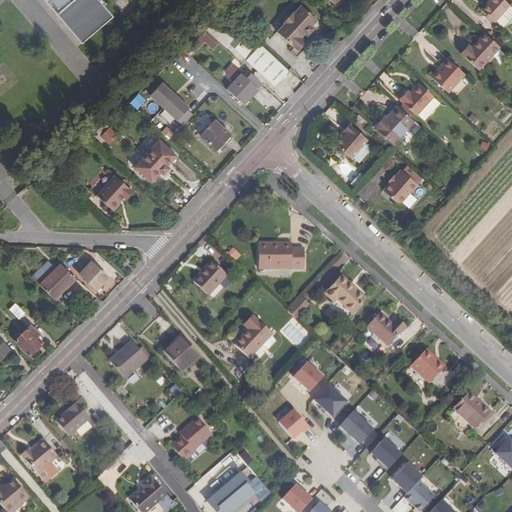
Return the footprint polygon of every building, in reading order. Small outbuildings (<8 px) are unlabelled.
[(42,0),(57,16),(74,0),(42,0)] [(74,0),(57,16),(81,44),(112,18),(96,0),(74,0)] [(495,23),(511,6),(503,0),(492,0),(481,12),(494,24),(495,23)] [(296,50),(304,42),(299,38),(303,33),(307,36),(313,29),(311,26),(316,20),(300,5),(293,14),(291,13),(283,23),(284,24),(276,32),(293,48),(296,50)] [(511,7),(511,6),(495,23),(502,30),(511,19),(511,7)] [(219,37),(231,24),(222,15),(209,28),(219,37)] [(217,43),(204,31),(194,44),(199,48),(203,43),(211,50),(217,43)] [(495,54),(499,51),(501,48),(486,35),(472,49),(469,47),(462,54),(480,71),(495,54)] [(287,71),(258,45),(244,59),(273,87),(287,71)] [(499,51),(495,54),(500,66),(507,58),(499,51)] [(465,76),(448,61),(441,68),(443,69),(432,80),(448,94),(465,76)] [(226,89),(242,104),(262,83),(247,70),(243,75),(240,74),(232,66),(225,73),(234,81),(226,89)] [(158,73),(150,81),(164,94),(171,86),(158,73)] [(417,115),(432,99),(433,98),(420,86),(411,96),(406,92),(399,100),(416,116),(417,115)] [(137,111),(146,101),(138,93),(129,104),(137,111)] [(432,99),(417,115),(424,122),(440,105),(432,99)] [(392,145),(397,140),(414,122),(399,108),(388,119),(387,118),(376,130),(392,145)] [(370,126),(358,115),(354,119),(366,130),(370,126)] [(215,150),(230,134),(214,120),(199,136),(215,150)] [(337,141),(353,155),(367,139),(349,125),(344,131),(345,132),(337,141)] [(108,128),(100,137),(107,143),(115,134),(108,128)] [(353,155),(337,141),(334,144),(350,158),(353,155)] [(166,177),(172,170),(169,167),(179,157),(162,142),(135,169),(153,186),(163,175),(166,177)] [(403,200),(408,195),(415,186),(414,185),(420,177),(407,166),(401,173),(399,172),(392,180),(393,180),(390,184),(389,183),(387,185),(403,200)] [(131,189),(115,174),(96,195),(111,209),(118,200),(117,199),(122,194),(124,196),(131,189)] [(403,200),(387,185),(381,192),(397,207),(400,204),(403,200)] [(131,189),(124,196),(126,197),(132,190),(131,189)] [(403,200),(409,204),(412,202),(412,198),(408,195),(403,200)] [(118,200),(111,209),(113,210),(121,202),(118,200)] [(296,245),(263,246),(263,271),(308,271),(308,251),(296,251),(296,245)] [(233,247),(227,252),(234,261),(240,255),(233,247)] [(213,261),(194,281),(209,295),(227,275),(213,261)] [(79,274),(88,265),(85,262),(76,271),(79,274)] [(88,265),(79,274),(96,290),(108,278),(91,262),(88,265)] [(53,300),(75,278),(61,264),(39,285),(53,300)] [(321,294),(338,276),(328,266),(310,284),(321,294)] [(370,302),(345,279),(329,297),(339,306),(342,303),(357,317),(370,302)] [(300,322),(313,307),(306,301),(293,315),(300,322)] [(25,313),(15,303),(8,309),(19,319),(25,313)] [(211,308),(200,323),(207,328),(218,313),(211,308)] [(259,347),(265,351),(276,338),(270,333),(272,332),(254,316),(246,326),(249,329),(235,345),(250,358),(251,357),(259,347)] [(397,330),(383,318),(370,331),(391,351),(408,334),(400,327),(397,330)] [(39,334),(30,325),(14,341),(29,356),(42,343),(36,337),(39,334)] [(201,356),(183,335),(163,352),(180,372),(201,356)] [(0,340),(0,359),(10,350),(0,340)] [(122,353),(111,363),(125,378),(147,358),(132,341),(120,351),(122,353)] [(256,361),(265,351),(259,347),(251,357),(256,361)] [(109,361),(111,363),(122,353),(120,351),(109,361)] [(430,354),(416,369),(435,386),(451,369),(444,363),(443,365),(430,354)] [(306,361),(292,376),(308,390),(321,376),(306,361)] [(176,383),(169,388),(174,396),(182,391),(176,383)] [(326,383),(312,400),(331,416),(345,399),(326,383)] [(473,395),(457,411),(480,432),(496,415),(473,395)] [(69,435),(90,417),(77,401),(67,409),(69,410),(57,420),(69,435)] [(292,409),(276,421),(290,439),(306,426),(292,409)] [(351,411),(339,425),(359,443),(372,429),(351,411)] [(172,451),(170,453),(178,463),(194,450),(192,448),(210,433),(197,418),(177,434),(179,437),(177,439),(168,446),(172,451)] [(237,419),(229,425),(240,439),(248,432),(237,419)] [(511,440),(506,435),(492,451),(511,468),(511,440)] [(30,449),(23,455),(38,472),(59,455),(44,439),(31,450),(30,449)] [(381,439),(369,453),(388,469),(400,455),(381,439)] [(246,465),(252,460),(244,450),(238,455),(246,465)] [(58,458),(38,474),(44,482),(64,466),(58,458)] [(389,480),(405,494),(421,476),(405,462),(389,480)] [(112,466),(100,478),(105,483),(117,471),(112,466)] [(234,511),(264,486),(248,467),(229,483),(231,486),(223,493),(221,490),(208,502),(217,511),(221,508),(224,511),(234,511)] [(144,511),(167,493),(151,473),(141,482),(144,484),(130,497),(142,511),(144,511)] [(511,475),(499,488),(510,498),(511,495),(511,475)] [(18,501),(20,503),(29,496),(15,479),(2,490),(1,489),(0,489),(0,503),(5,511),(18,501)] [(405,494),(402,497),(418,511),(419,511),(434,496),(418,480),(405,494)] [(295,483),(281,499),(295,511),(297,511),(311,496),(295,483)] [(391,508),(394,511),(404,511),(411,507),(403,498),(391,508)] [(453,511),(441,500),(429,511),(453,511)] [(18,501),(5,511),(6,511),(12,511),(21,505),(20,503),(18,501)] [(329,511),(318,501),(307,511),(329,511)]
